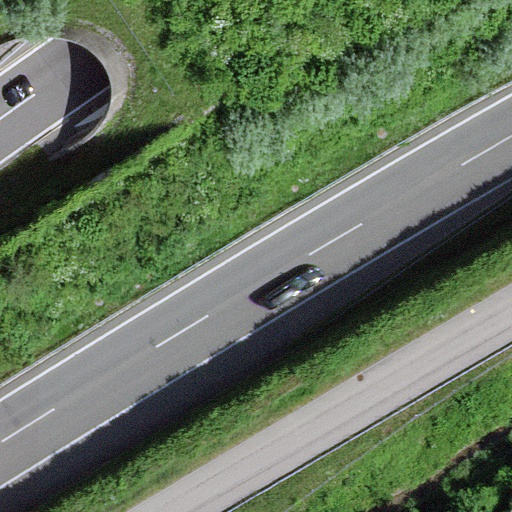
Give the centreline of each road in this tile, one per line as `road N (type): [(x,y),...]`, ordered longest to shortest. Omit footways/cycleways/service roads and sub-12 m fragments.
road 1 (motorway): [(0,442),(511,135)]
road 2 (motorway): [(172,0),(0,118)]
